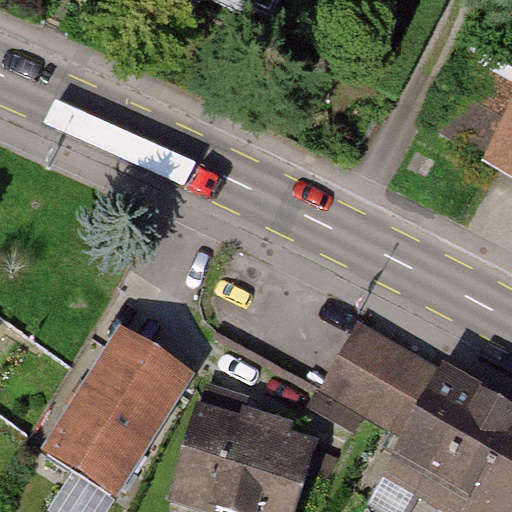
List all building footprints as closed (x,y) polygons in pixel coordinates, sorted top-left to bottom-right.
[(183,0),(270,37),(285,0),(183,0)] [(432,126),(511,174),(511,78),(470,55),(432,126)] [(436,377),(360,334),(317,410),(393,453),(436,377)] [(110,511),(194,390),(126,344),(41,470),(104,511),(110,511)] [(380,504),(395,511),(511,511),(511,419),(443,383),(380,504)] [(304,511),(324,435),(205,405),(178,511),(304,511)]
